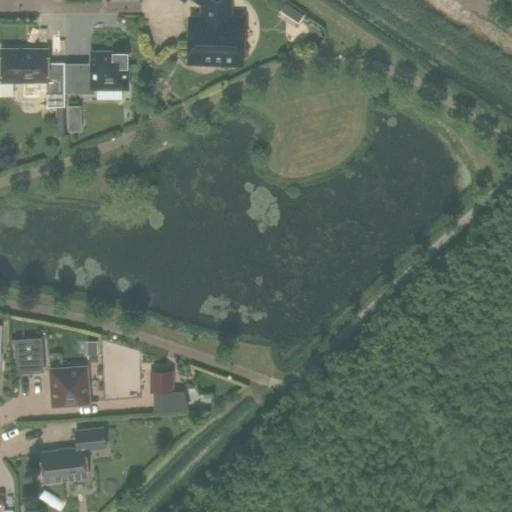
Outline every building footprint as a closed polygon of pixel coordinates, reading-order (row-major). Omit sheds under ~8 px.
[(197,0),(207,6),(206,17),(189,17),(188,62),(223,63),(225,67),(248,54),(238,37),(242,35),(243,16),(228,15),(228,0),(197,0)] [(290,17),(295,8),(286,2),(280,11),(290,17)] [(46,82),(46,106),(64,106),(64,91),(64,65),(64,62),(47,62),(47,48),(0,48),(0,82),(46,82)] [(93,87),(126,87),(126,53),(92,52),(92,64),(76,64),(76,65),(64,65),(64,91),(76,91),(76,92),(93,92),(93,87)] [(81,130),(81,105),(68,105),(68,130),(81,130)] [(14,338),(16,373),(44,371),(42,336),(14,338)] [(85,367),(51,370),(53,404),(87,402),(85,367)] [(149,370),(149,392),(153,392),(174,391),(173,370),(149,370)] [(87,476),(84,448),(105,445),(103,428),(77,431),(78,448),(40,452),(43,481),(87,476)]
